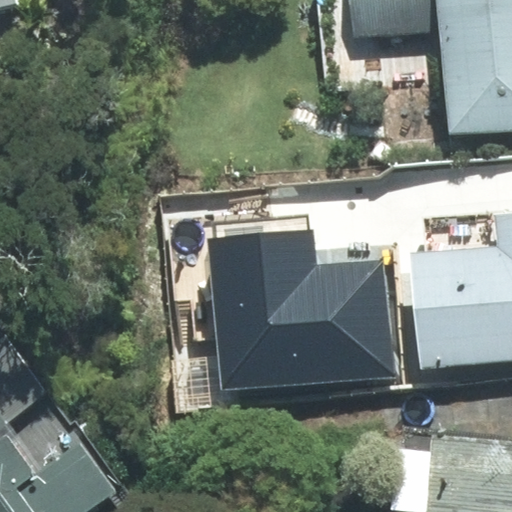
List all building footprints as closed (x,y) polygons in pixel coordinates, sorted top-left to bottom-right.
[(511,0),(350,0),(353,38),(439,32),(446,136),(511,131),(511,0)] [(511,214),(496,216),(499,248),(411,255),(421,368),(511,360),(511,214)] [(393,375),(383,259),(316,265),(313,231),(308,231),(307,216),(213,224),(215,239),(208,240),(221,390),(393,375)] [(0,340),(0,511),(86,511),(115,492),(81,444),(40,474),(3,423),(47,392),(7,335),(0,340)] [(511,511),(511,443),(432,435),(430,451),(398,448),(393,508),(428,511),(511,511)]
